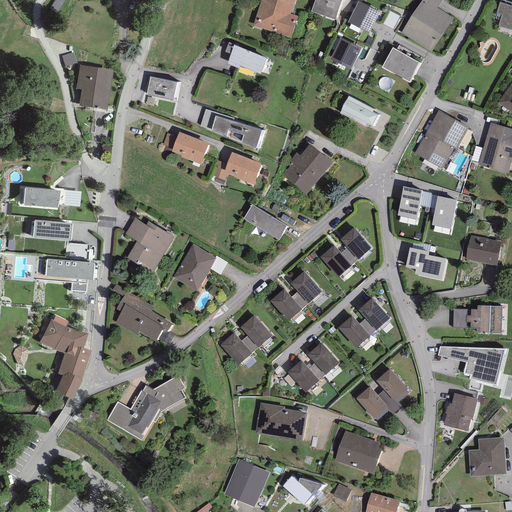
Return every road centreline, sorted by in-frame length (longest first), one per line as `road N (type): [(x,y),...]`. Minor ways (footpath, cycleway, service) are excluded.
road 1 (residential): [(91,379),(120,378),(162,359),(379,183)]
road 2 (residential): [(379,183),(392,265),(427,374),(422,511)]
road 3 (residential): [(480,0),(379,183)]
road 4 (residential): [(91,379),(113,176)]
road 5 (unclassified): [(40,0),(40,34),(64,80),(84,157),(113,176)]
road 6 (residential): [(113,176),(121,108),(163,0)]
road 7 (residential): [(0,511),(91,379)]
